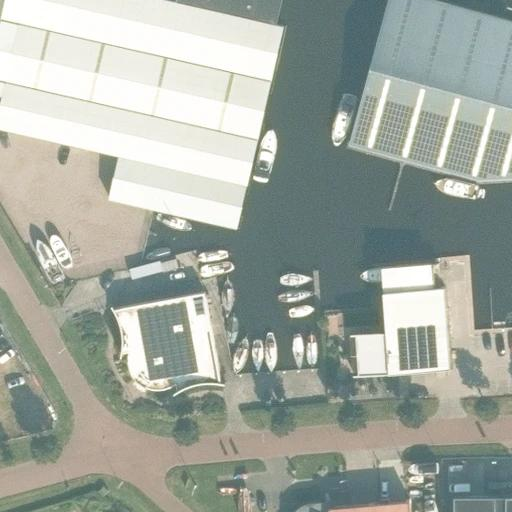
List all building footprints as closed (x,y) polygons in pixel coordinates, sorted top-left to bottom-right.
[(175,0),(176,1),(170,0),(3,0),(0,14),(0,99),(1,99),(0,104),(0,127),(118,154),(108,197),(137,204),(153,207),(237,227),(247,184),(288,0),(175,0)] [(511,19),(439,0),(389,0),(351,144),(478,179),(511,177),(511,19)] [(353,375),(450,368),(444,286),(383,291),(386,330),(351,333),(353,375)] [(221,381),(204,291),(114,308),(112,305),(111,305),(113,309),(115,312),(116,314),(118,318),(119,321),(120,323),(120,325),(121,329),(122,331),(122,335),(122,337),(122,341),(122,345),(122,349),(121,353),(121,355),(122,355),(122,352),(129,351),(128,354),(128,357),(128,359),(128,362),(128,365),(129,367),(129,369),(130,371),(131,372),(132,374),(134,377),(136,380),(138,381),(140,383),(144,386),(147,387),(150,388),(152,389),(157,389),(161,389),(164,388),(166,388),(168,387),(171,386),(172,385),(175,383),(176,390),(174,391),(175,392),(180,389),(185,386),(189,385),(193,384),(198,382),(204,382),(208,381),(212,382),(218,382),(224,383),(225,382),(221,381)] [(103,496),(109,490),(104,485),(97,491),(103,496)] [(511,511),(511,494),(454,495),(454,511),(511,511)] [(410,511),(409,500),(320,507),(319,503),(311,504),(309,504),(306,505),(303,506),(301,508),(297,511),(296,511),(410,511)]
